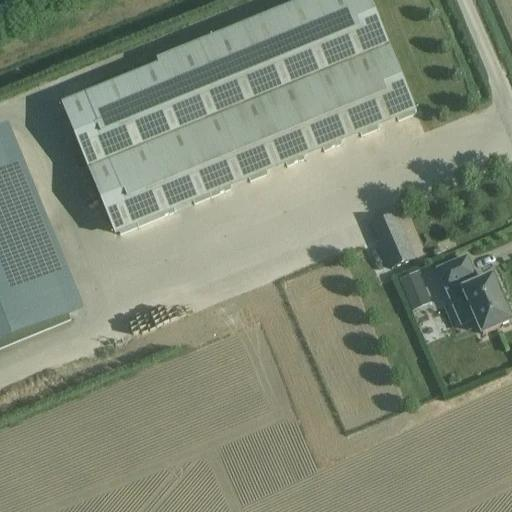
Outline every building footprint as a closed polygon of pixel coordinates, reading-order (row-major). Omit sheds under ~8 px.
[(120,236),(417,115),(369,0),(325,0),(67,106),(120,236)] [(0,147),(0,350),(71,321),(0,147)] [(392,271),(416,260),(397,217),(373,227),(392,271)] [(472,281),(476,279),(467,260),(438,272),(446,292),(454,289),(461,305),(468,302),(483,336),(511,323),(511,322),(493,279),(475,287),(472,281)] [(419,275),(400,283),(406,298),(425,290),(419,275)]
